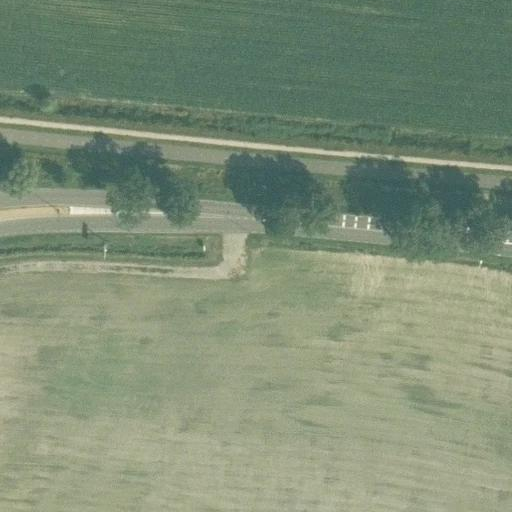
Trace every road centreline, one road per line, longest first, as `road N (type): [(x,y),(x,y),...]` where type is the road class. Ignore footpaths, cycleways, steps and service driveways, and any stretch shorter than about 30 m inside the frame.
road 1 (secondary): [(0,214),(116,210),(348,229)]
road 2 (secondary): [(511,245),(348,229)]
